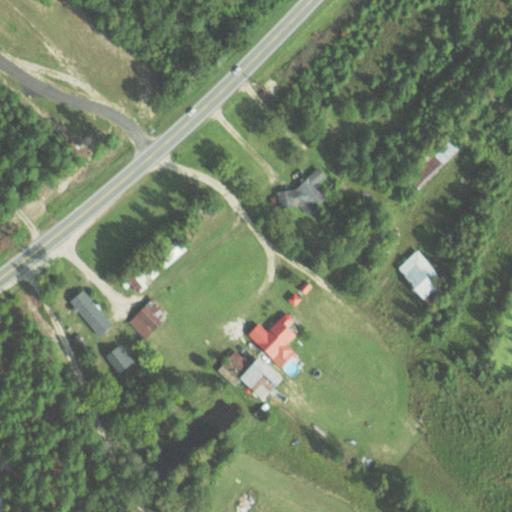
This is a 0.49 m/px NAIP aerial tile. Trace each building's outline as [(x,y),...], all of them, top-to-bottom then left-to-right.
[(327,194),(316,183),(325,175),(315,164),(277,201),(292,217),(300,209),(306,215),(327,194)] [(395,265),(421,300),(444,284),(418,249),(395,265)] [(96,336),(110,325),(83,287),(68,298),(96,336)] [(127,320),(143,337),(168,314),(152,297),(127,320)] [(294,334),(283,324),(289,317),(283,311),(265,331),(256,322),(245,334),(278,364),(292,350),(285,344),(294,334)] [(131,362),(121,343),(102,353),(112,372),(131,362)] [(245,360),(237,351),(226,361),(235,370),(245,360)] [(236,376),(260,398),(279,377),(256,355),(236,376)]
